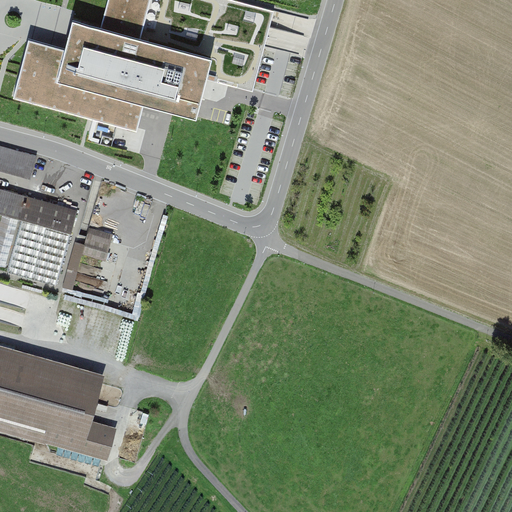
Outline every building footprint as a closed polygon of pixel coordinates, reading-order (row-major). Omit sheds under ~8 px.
[(207,80),(212,60),(139,41),(149,0),(108,0),(101,30),(74,23),(71,36),(67,51),(29,42),(15,100),(91,119),(137,131),(143,107),(196,121),(207,80)] [(207,80),(253,91),(253,88),(264,47),(271,19),(274,9),(238,0),(149,0),(139,41),(212,60),(207,80)] [(37,156),(0,145),(0,170),(31,179),(37,156)] [(78,211),(0,188),(0,264),(58,280),(78,211)] [(113,235),(90,228),(86,245),(83,254),(106,260),(113,235)] [(86,245),(76,243),(64,288),(73,291),(83,254),(86,245)] [(0,426),(45,439),(45,437),(107,455),(114,432),(88,424),(100,383),(71,374),(73,367),(42,358),(39,366),(12,358),(13,354),(0,350),(0,426)]
